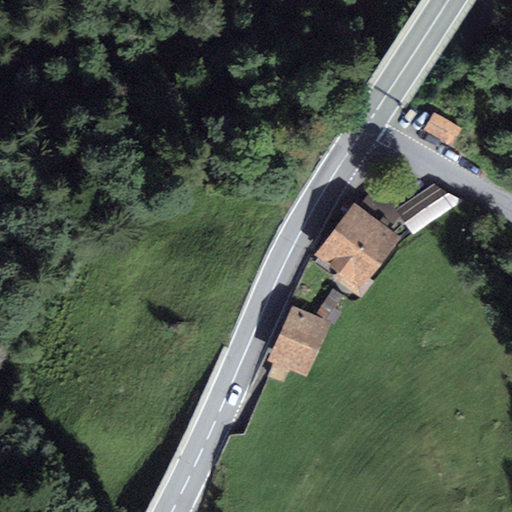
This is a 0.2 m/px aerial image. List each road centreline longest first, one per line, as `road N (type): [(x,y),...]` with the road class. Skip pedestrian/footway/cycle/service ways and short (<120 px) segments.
road 1 (secondary): [(363,131),(290,249),(171,511)]
road 2 (unclassified): [(363,131),(511,212)]
road 3 (secondary): [(452,0),(363,131)]
